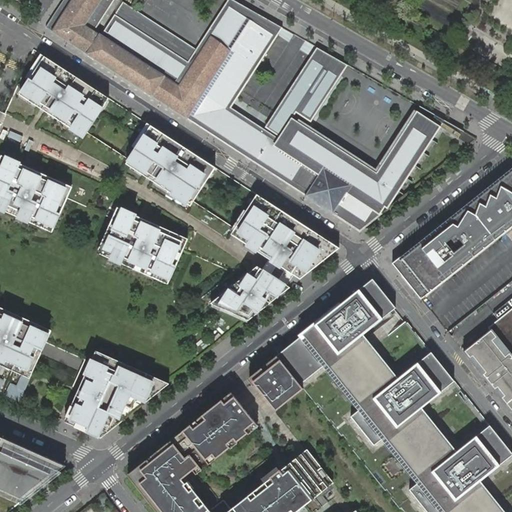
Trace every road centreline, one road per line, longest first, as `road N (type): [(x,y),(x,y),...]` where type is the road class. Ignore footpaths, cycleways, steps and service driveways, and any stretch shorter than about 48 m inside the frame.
road 1 (residential): [(363,255),(0,17)]
road 2 (residential): [(363,255),(96,466)]
road 3 (residential): [(510,131),(283,0)]
road 4 (residential): [(511,438),(363,255)]
road 5 (unknown): [(0,316),(117,376),(121,394),(104,405),(82,403),(80,388)]
road 6 (residential): [(510,131),(363,255)]
